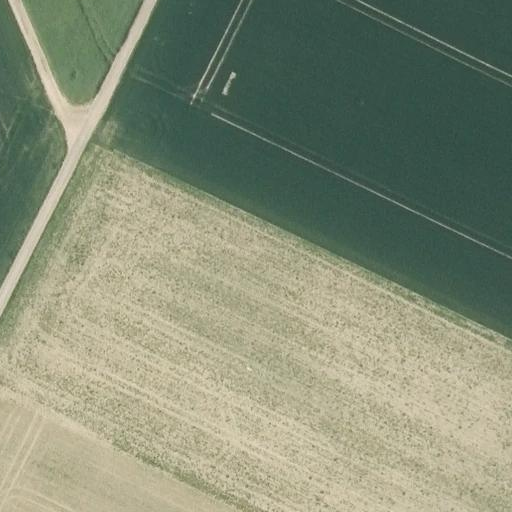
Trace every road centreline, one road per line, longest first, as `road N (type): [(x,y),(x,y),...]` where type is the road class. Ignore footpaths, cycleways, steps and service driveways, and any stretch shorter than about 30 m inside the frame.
road 1 (track): [(151,0),(0,304)]
road 2 (track): [(79,145),(16,0)]
